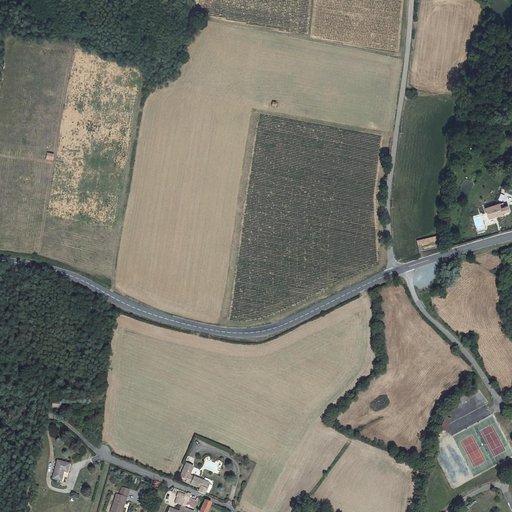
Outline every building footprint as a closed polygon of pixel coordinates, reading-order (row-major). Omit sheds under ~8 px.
[(500,209),(498,205),(484,209),(487,220),(501,216),(501,214),(508,212),(507,207),(504,208),(500,209)] [(433,240),(432,236),(415,242),(416,246),(433,240)] [(64,414),(65,406),(56,405),(55,412),(64,414)] [(439,414),(434,426),(439,428),(444,416),(439,414)] [(53,480),(62,482),(64,472),(68,473),(69,465),(57,462),(53,480)] [(202,487),(200,491),(206,493),(210,482),(205,479),(204,480),(190,475),(194,465),(187,463),(182,476),(189,479),(188,481),(202,487)] [(119,495),(116,494),(110,511),(121,511),(129,489),(122,487),(119,495)] [(182,497),(178,506),(184,509),(188,499),(182,497)] [(205,511),(209,502),(204,500),(199,511),(205,511)]
